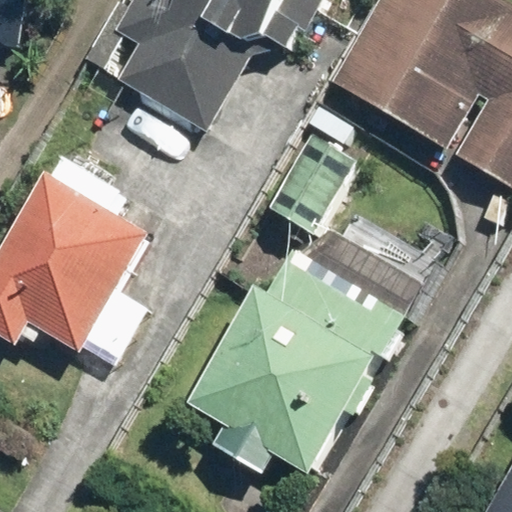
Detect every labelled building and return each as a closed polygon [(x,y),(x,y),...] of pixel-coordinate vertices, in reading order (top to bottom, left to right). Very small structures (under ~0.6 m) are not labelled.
[(34,0),(0,0),(0,46),(28,50),(34,0)] [(282,77),(325,0),(135,0),(92,76),(205,141),(251,59),(282,77)] [(511,4),(505,0),(393,0),(338,90),(511,196),(511,4)] [(369,173),(322,144),(278,213),(324,242),(369,173)] [(165,246),(121,220),(135,197),(72,159),(0,278),(0,336),(28,353),(40,333),(93,365),(98,357),(123,372),(159,312),(134,297),(165,246)] [(439,290),(336,231),(317,265),(308,260),(281,307),(266,298),(199,414),(234,434),(223,454),(276,485),(287,465),(325,487),(439,290)] [(511,511),(511,493),(499,511),(511,511)]
